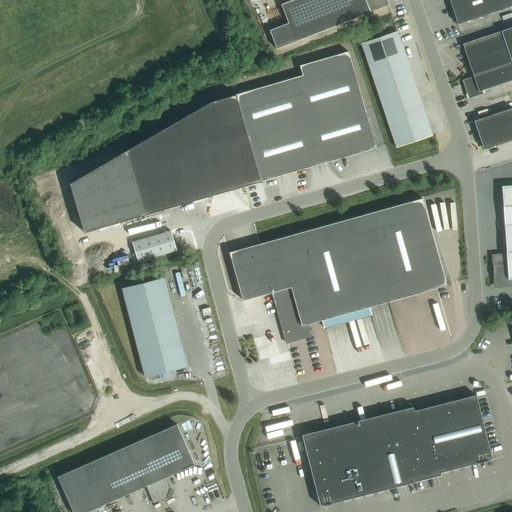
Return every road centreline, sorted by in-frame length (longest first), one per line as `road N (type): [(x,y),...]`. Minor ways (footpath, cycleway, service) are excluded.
road 1 (unclassified): [(250,407),(208,253),(213,237),(236,221),(465,154)]
road 2 (unclassified): [(250,407),(424,359),(470,334),(476,297),(465,154)]
road 3 (unknown): [(453,349),(498,382),(511,435),(508,460),(497,473),(449,492),(324,511)]
road 4 (unclassified): [(465,154),(413,0)]
